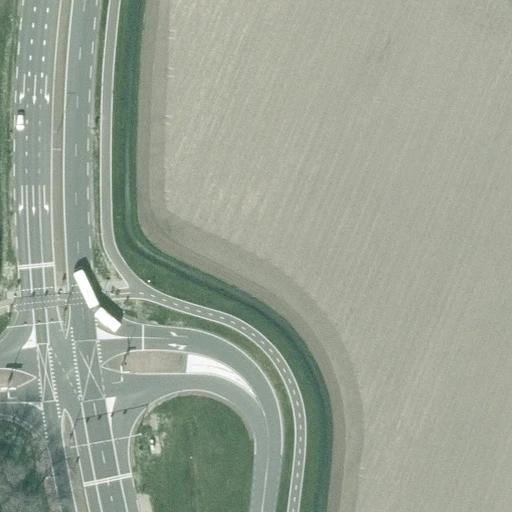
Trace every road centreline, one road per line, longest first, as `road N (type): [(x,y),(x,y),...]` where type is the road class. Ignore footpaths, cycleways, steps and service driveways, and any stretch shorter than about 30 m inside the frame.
road 1 (secondary): [(41,0),(35,204),(43,353)]
road 2 (secondary): [(86,349),(76,222),(81,0)]
road 3 (unclassified): [(268,469),(271,414),(247,371),(216,352),(185,346),(86,349)]
road 4 (unclassified): [(92,393),(194,382),(221,387),(248,405),(268,469)]
road 5 (secondary): [(114,511),(92,393)]
